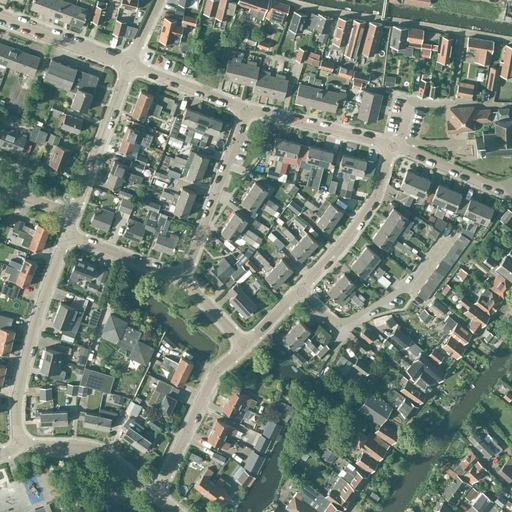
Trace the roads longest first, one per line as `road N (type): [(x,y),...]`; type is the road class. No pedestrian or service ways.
road 1 (residential): [(247,344),(355,229),(378,191),(391,144)]
road 2 (tertiary): [(21,444),(15,399),(64,235)]
road 3 (residential): [(182,280),(245,109)]
road 4 (residential): [(155,492),(216,371),(247,344)]
road 5 (tertiary): [(72,214),(129,64)]
road 6 (residential): [(391,144),(245,109)]
road 7 (tertiary): [(155,492),(93,446),(21,444)]
road 8 (residential): [(129,64),(0,17)]
road 9 (residential): [(182,280),(64,235)]
road 10 (residential): [(245,109),(129,64)]
road 11 (residential): [(397,145),(493,185),(511,178)]
